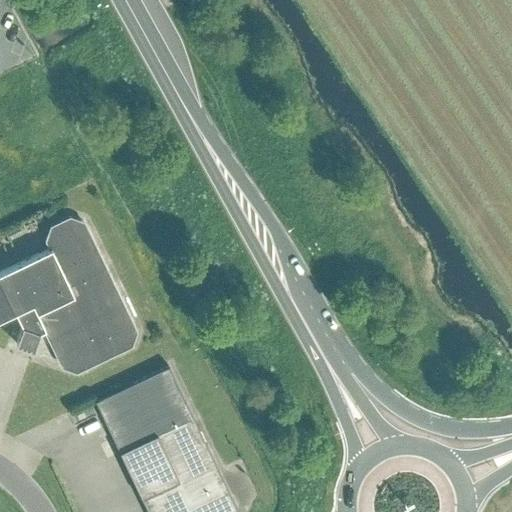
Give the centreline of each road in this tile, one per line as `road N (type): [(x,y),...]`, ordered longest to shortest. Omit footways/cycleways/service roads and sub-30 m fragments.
road 1 (primary): [(199,132),(198,146),(346,424),(355,467)]
road 2 (primary): [(333,344),(278,235),(212,139),(199,132)]
road 3 (primary): [(511,424),(456,428),(419,418),(377,390),(333,344)]
road 4 (primary): [(199,132),(125,0)]
